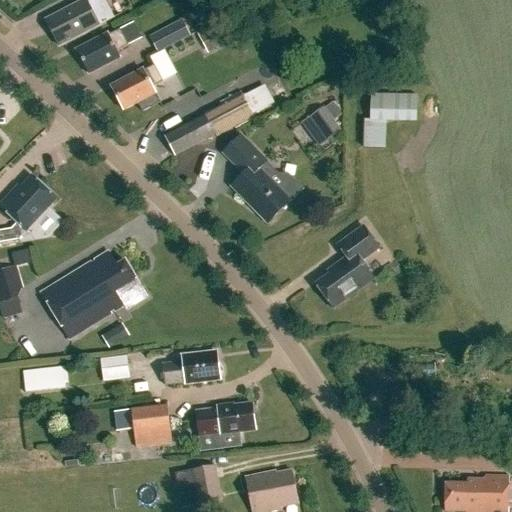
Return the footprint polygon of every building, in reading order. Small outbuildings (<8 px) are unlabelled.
[(86,1),(48,21),(61,46),(114,18),(103,0),(95,0),(87,4),(86,1)] [(134,21),(120,28),(128,44),(142,37),(134,21)] [(177,73),(165,49),(186,38),(178,21),(149,35),(158,52),(149,56),(162,81),(177,73)] [(108,35),(77,51),(89,75),(120,58),(116,51),(127,45),(120,32),(110,37),(108,35)] [(152,87),(161,82),(153,67),(143,72),(142,71),(112,88),(124,111),(137,103),(143,114),(161,104),(152,87)] [(204,114),(205,118),(166,138),(175,155),(216,134),(217,138),(253,119),(241,95),(204,114)] [(417,97),(371,96),(371,123),(416,124),(417,97)] [(332,104),(325,109),(335,122),(342,116),(332,104)] [(325,109),(311,119),(328,142),(342,131),(335,122),(325,109)] [(243,176),(231,189),(267,226),(302,192),(292,182),(284,182),(276,190),(258,172),(266,164),(239,137),(222,155),(243,176)] [(0,250),(0,251),(0,248),(19,244),(57,203),(33,180),(16,198),(13,196),(0,209),(0,210),(18,227),(12,233),(0,235),(0,250)] [(314,287),(332,311),(374,281),(360,263),(378,250),(362,228),(336,247),(345,260),(335,267),(337,270),(314,287)] [(124,307),(127,311),(147,299),(125,262),(117,267),(108,253),(41,294),(69,341),(124,307)] [(0,272),(0,304),(19,299),(19,298),(20,298),(19,296),(22,295),(21,292),(23,291),(16,268),(0,272)] [(130,338),(122,325),(102,338),(110,350),(130,338)] [(183,365),(162,367),(165,388),(185,386),(185,387),(220,383),(216,355),(182,360),(183,365)] [(103,383),(130,380),(128,357),(101,360),(103,383)] [(66,368),(23,373),(26,395),(66,390),(66,386),(69,385),(66,368)] [(255,417),(253,417),(252,406),(234,409),(234,406),(216,408),(217,411),(197,414),(200,433),(214,431),(217,452),(241,448),(239,434),(255,432),(255,429),(257,429),(255,417)] [(137,451),(173,446),(168,408),(132,412),(116,415),(119,433),(134,432),(137,451)] [(216,467),(191,472),(198,507),(223,502),(216,467)] [(281,509),(298,505),(291,472),(275,475),(275,473),(245,479),(252,511),(275,511),(281,511),(281,509)] [(504,511),(506,479),(482,478),(482,482),(464,482),(464,487),(443,487),(442,511),(504,511)]
